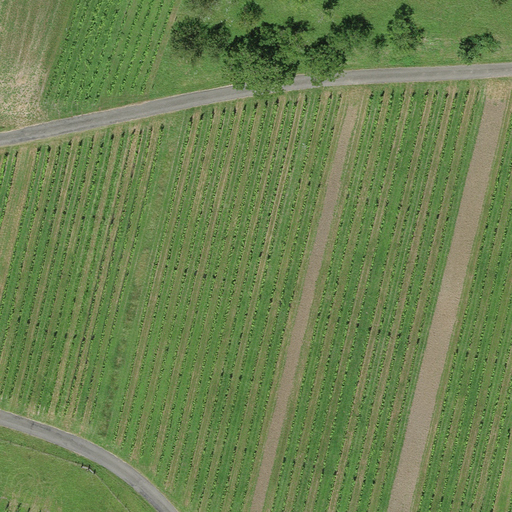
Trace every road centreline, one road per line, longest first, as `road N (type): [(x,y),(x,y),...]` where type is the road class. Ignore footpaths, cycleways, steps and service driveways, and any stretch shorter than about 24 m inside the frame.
road 1 (unclassified): [(0,136),(254,88),(511,67)]
road 2 (unclassified): [(165,511),(93,451),(0,421)]
